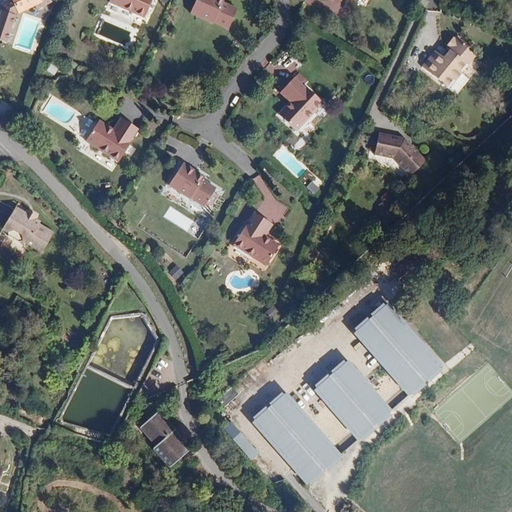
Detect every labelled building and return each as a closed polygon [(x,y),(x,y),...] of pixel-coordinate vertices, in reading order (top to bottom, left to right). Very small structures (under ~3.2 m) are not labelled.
[(36,11),(51,3),(49,0),(11,0),(12,1),(4,5),(2,12),(0,11),(0,41),(4,44),(15,16),(14,16),(14,14),(18,13),(18,14),(34,6),(36,11)] [(110,0),(108,5),(144,21),(152,0),(110,0)] [(222,6),(223,2),(217,0),(196,0),(189,16),(213,26),(214,24),(229,30),(236,12),(222,6)] [(452,47),(450,49),(447,53),(445,54),(438,47),(424,61),(448,85),(477,55),(470,48),(471,47),(460,35),(450,45),(452,47)] [(289,100),(278,113),(296,129),(322,100),(304,84),(303,85),(292,76),(279,91),(289,100)] [(97,119),(104,108),(92,101),(82,116),(93,124),(97,119)] [(95,125),(86,140),(118,161),(131,141),(130,140),(138,129),(121,118),(113,129),(99,120),(95,125)] [(382,130),(379,141),(377,149),(377,151),(396,156),(412,173),(428,158),(408,136),(382,130)] [(183,163),(168,185),(190,199),(191,197),(204,206),(215,189),(202,180),(204,177),(183,163)] [(256,179),(262,190),(267,187),(261,176),(256,179)] [(308,188),(316,194),(321,188),(313,181),(308,188)] [(42,240),(48,230),(40,224),(35,221),(36,219),(25,212),(16,206),(2,229),(8,233),(8,236),(18,242),(22,241),(41,253),(47,243),(42,240)] [(27,209),(25,212),(36,219),(38,217),(27,209)] [(279,242),(265,233),(273,221),(256,210),(248,221),(247,221),(234,241),(266,262),(279,242)] [(54,233),(48,230),(42,240),(47,243),(54,233)] [(178,279),(184,272),(177,265),(171,273),(178,279)] [(384,306),(355,331),(411,394),(440,368),(384,306)] [(345,363),(316,388),(361,438),(390,413),(345,363)] [(225,405),(238,393),(233,388),(220,399),(225,405)] [(283,395),(254,420),(310,483),(339,457),(283,395)] [(188,451),(178,439),(172,432),(175,430),(159,411),(140,427),(155,445),(153,447),(169,467),(188,451)] [(172,432),(178,439),(181,437),(175,430),(172,432)] [(251,459),(259,451),(239,431),(231,439),(251,459)]
